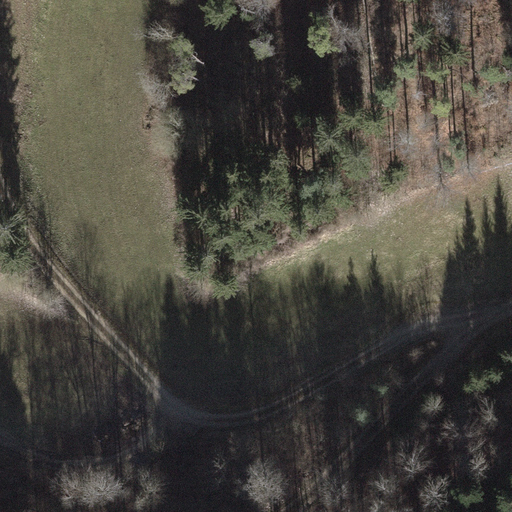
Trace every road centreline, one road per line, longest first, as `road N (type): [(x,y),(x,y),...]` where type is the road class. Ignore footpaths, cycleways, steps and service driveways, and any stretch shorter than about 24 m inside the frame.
road 1 (track): [(449,325),(416,326),(227,420),(187,417),(162,404),(38,258),(0,184)]
road 2 (track): [(300,511),(426,374),(449,325),(511,306)]
